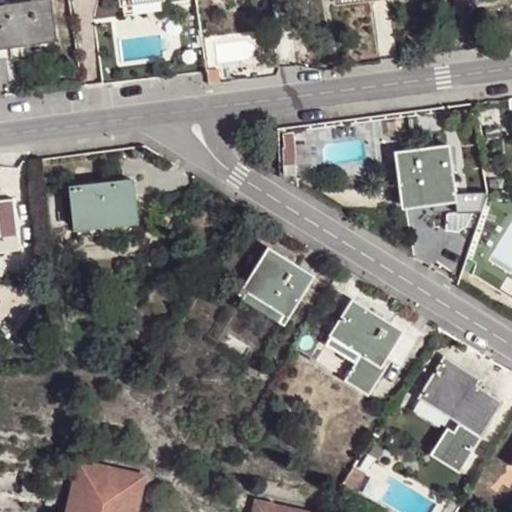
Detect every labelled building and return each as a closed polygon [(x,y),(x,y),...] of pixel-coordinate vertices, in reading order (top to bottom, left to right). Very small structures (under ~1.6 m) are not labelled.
[(0,48),(27,45),(56,42),(50,2),(33,5),(0,9),(0,48)] [(422,178),(452,174),(448,148),(398,154),(405,202),(425,199),(422,178)] [(455,195),(452,174),(422,178),(425,199),(455,195)] [(76,229),(100,226),(136,222),(131,182),(71,189),(76,229)] [(0,253),(37,249),(31,198),(13,200),(13,196),(0,197),(0,253)] [(100,234),(100,226),(76,229),(77,237),(100,234)] [(289,264),(267,251),(242,292),(287,320),(312,278),(289,264)] [(378,317),(354,302),(333,336),(364,355),(348,381),(369,395),(385,368),(381,366),(403,332),(378,317)] [(444,360),(423,393),(448,408),(445,414),(460,424),(454,434),(448,430),(435,450),(462,467),(500,403),(468,382),(471,377),(457,368),(444,360)] [(448,408),(423,393),(420,399),(445,414),(448,408)] [(301,511),(265,503),(263,511),(137,511),(142,493),(135,492),(139,475),(87,462),(83,480),(75,478),(66,511),(301,511)] [(79,462),(75,478),(83,480),(87,462),(79,462)] [(146,475),(139,475),(135,492),(142,493),(146,475)] [(259,502),(256,511),(263,511),(265,503),(259,502)]
